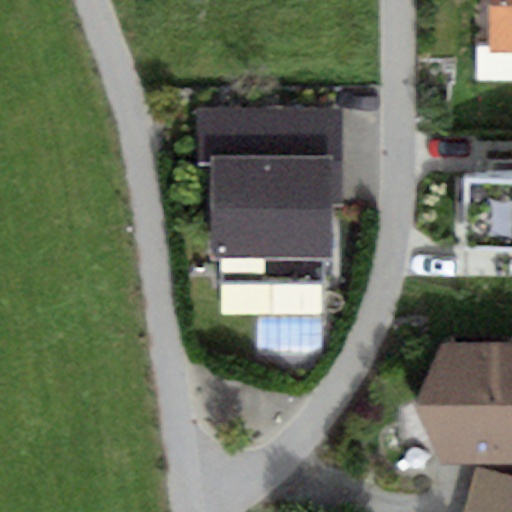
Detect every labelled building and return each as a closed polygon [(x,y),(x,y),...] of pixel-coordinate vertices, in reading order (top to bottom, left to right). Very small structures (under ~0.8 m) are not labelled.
[(511,0),(490,0),(490,49),(511,48),(511,0)] [(199,156),(213,157),(331,156),(343,156),(343,109),(199,110),(199,156)] [(331,156),(213,157),(214,258),(332,257),(331,156)] [(511,172),(458,173),(459,255),(511,254),(511,172)] [(511,338),(445,338),(413,401),(442,457),(511,457),(511,338)] [(511,511),(511,475),(476,467),(464,511),(511,511)]
